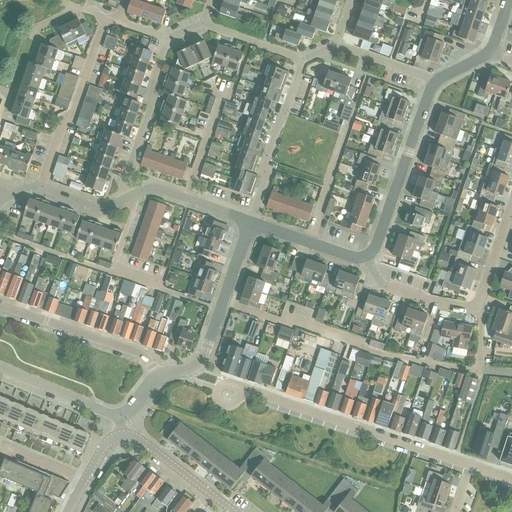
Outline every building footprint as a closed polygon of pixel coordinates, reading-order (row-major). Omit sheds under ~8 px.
[(131,0),(127,13),(139,17),(143,4),(133,0),(131,0)] [(193,0),(178,0),(177,5),(191,10),(193,0)] [(221,0),(221,2),(239,8),(241,2),(249,5),(250,0),(249,0),(221,0)] [(300,0),(298,7),(305,9),(307,2),(300,0)] [(319,0),(320,0),(318,6),(336,13),(338,8),(335,7),(337,1),(333,0),(319,0)] [(363,0),(362,4),(380,11),(382,5),(390,8),(391,4),(391,3),(382,0),(366,0),(366,1),(363,0)] [(463,6),(484,14),(488,3),(478,0),(471,0),(470,3),(464,1),(463,6)] [(239,8),(221,2),(219,6),(222,7),(220,14),(235,19),(243,22),(245,17),(237,14),(239,8)] [(139,17),(150,21),(155,8),(143,4),(139,17)] [(363,10),(361,16),(384,24),(386,19),(378,17),(380,11),(362,4),(360,9),(363,10)] [(401,6),(395,4),(393,11),(404,15),(407,8),(401,6)] [(307,14),(315,17),(330,22),(332,16),(335,17),(336,13),(318,6),(316,12),(309,9),(307,14)] [(481,24),(484,14),(463,6),(461,10),(458,9),(456,14),(460,15),(459,16),(481,24)] [(431,7),(428,15),(438,18),(440,11),(431,7)] [(155,8),(150,21),(161,25),(166,12),(155,8)] [(356,21),(354,25),(373,32),(375,26),(382,29),(384,24),(361,16),(359,22),(356,21)] [(429,16),(426,25),(435,28),(438,20),(429,16)] [(456,26),(461,28),(478,33),(481,24),(459,16),(456,26)] [(305,20),(304,24),(303,25),(319,30),(318,30),(326,33),(328,27),(331,28),(333,23),(330,22),(315,17),(313,23),(305,20)] [(398,18),(396,24),(402,26),(404,20),(398,18)] [(79,20),(69,25),(76,41),(86,36),(87,38),(93,35),(87,23),(82,25),(79,20)] [(291,27),(289,31),(304,37),(312,40),(314,34),(317,35),(318,30),(319,30),(303,25),(304,24),(301,23),(299,29),(291,27)] [(61,35),(56,37),(63,51),(69,48),(67,45),(76,41),(69,25),(59,30),(61,35)] [(373,32),(354,25),(353,30),(356,31),(353,37),(369,43),(376,45),(378,40),(370,38),(373,32)] [(478,33),(461,28),(460,33),(454,31),(452,36),(474,43),(478,33)] [(289,31),(287,30),(284,36),(277,34),(275,39),(283,41),(298,47),(300,41),(303,41),(304,37),(289,31)] [(421,40),(419,46),(441,54),(444,44),(438,41),(439,36),(426,31),(423,40),(421,40)] [(108,36),(105,42),(117,46),(119,40),(108,36)] [(42,44),(39,55),(55,61),(59,50),(62,51),(63,51),(56,37),(51,40),(48,46),(42,44)] [(117,46),(105,42),(103,48),(114,52),(117,46)] [(238,71),(244,54),(237,52),(238,49),(227,45),(226,48),(219,46),(217,50),(207,46),(205,42),(179,54),(180,57),(176,69),(174,68),(171,75),(167,74),(163,85),(167,86),(165,94),(170,96),(168,102),(164,101),(160,112),(164,113),(161,121),(179,127),(188,101),(182,99),(191,74),(184,72),(185,70),(212,58),(214,59),(212,63),(238,71)] [(383,44),(380,53),(389,57),(393,47),(383,44)] [(418,54),(413,67),(426,72),(430,62),(437,64),(441,54),(419,46),(416,53),(418,54)] [(128,58),(133,60),(149,65),(153,54),(137,48),(134,55),(130,54),(128,58)] [(39,55),(35,65),(46,68),(46,69),(52,71),(55,61),(39,55)] [(113,60),(110,66),(119,71),(123,64),(113,60)] [(124,69),(129,71),(145,76),(149,65),(133,60),(130,66),(126,65),(124,69)] [(26,73),(43,79),(45,73),(50,75),(52,71),(46,69),(46,68),(35,65),(30,63),(26,73)] [(271,67),(268,77),(285,83),(289,73),(279,70),(271,67)] [(120,81),(125,82),(141,88),(145,76),(129,71),(126,78),(122,76),(120,81)] [(328,90),(335,92),(340,76),(329,72),(326,78),(320,76),(315,89),(327,93),(328,90)] [(26,73),(23,84),(39,89),(43,79),(26,73)] [(65,75),(64,79),(77,83),(79,78),(66,73),(65,75)] [(62,86),(62,85),(64,79),(65,75),(61,74),(57,84),(62,86)] [(489,94),(495,96),(501,79),(490,75),(487,85),(482,83),(477,96),(487,100),(489,94)] [(340,76),(335,92),(341,94),(340,98),(346,101),(340,119),(350,122),(356,103),(351,102),(356,89),(349,87),(352,80),(340,76)] [(268,77),(264,88),(282,94),(285,83),(268,77)] [(77,83),(64,79),(62,85),(75,89),(77,83)] [(507,115),(509,108),(511,99),(511,92),(509,92),(511,83),(501,79),(495,96),(501,98),(497,111),(507,115)] [(141,88),(125,82),(122,89),(118,88),(116,92),(137,99),(141,88)] [(23,84),(19,94),(35,100),(39,89),(23,84)] [(90,86),(88,92),(101,96),(102,90),(90,86)] [(61,87),(59,93),(73,97),(74,92),(61,87)] [(264,88),(261,98),(272,102),(278,104),(282,94),(264,88)] [(391,102),(389,107),(407,113),(410,103),(401,100),(403,94),(388,89),(385,99),(391,102)] [(88,92),(86,97),(99,101),(101,96),(88,92)] [(59,93),(57,98),(71,103),(73,97),(59,93)] [(19,94),(16,104),(32,110),(32,109),(39,112),(40,107),(34,104),(35,100),(19,94)] [(205,113),(211,114),(216,98),(211,96),(205,113)] [(255,96),(251,106),(269,112),(272,102),(261,98),(255,96)] [(86,97),(85,102),(97,106),(99,101),(86,97)] [(71,103),(57,98),(55,104),(69,109),(71,103)] [(118,105),(117,109),(137,116),(141,105),(125,99),(123,106),(118,105)] [(85,102),(83,108),(95,112),(97,106),(85,102)] [(227,102),(225,108),(237,113),(239,107),(227,102)] [(331,102),(330,111),(338,113),(340,104),(331,102)] [(32,110),(16,104),(12,115),(18,117),(16,122),(29,127),(31,121),(28,120),(32,110)] [(244,115),(248,116),(265,122),(269,112),(251,106),(248,105),(244,115)] [(382,112),(379,122),(392,126),(394,121),(403,124),(407,113),(389,107),(387,113),(382,112)] [(83,108),(81,113),(93,117),(95,112),(83,108)] [(237,113),(225,108),(223,114),(235,118),(237,113)] [(113,121),(117,122),(133,128),(137,116),(117,109),(113,121)] [(442,113),(439,123),(460,131),(466,115),(450,109),(448,115),(442,113)] [(81,113),(79,118),(91,122),(93,117),(81,113)] [(248,116),(244,127),(262,132),(265,122),(248,116)] [(91,122),(79,118),(76,126),(86,130),(89,128),(91,122)] [(498,119),(495,126),(501,128),(503,121),(498,119)] [(379,134),(377,139),(396,146),(399,135),(390,132),(392,126),(379,122),(375,120),(373,126),(377,128),(375,132),(379,134)] [(111,127),(109,131),(109,132),(122,136),(129,139),(133,128),(117,122),(115,129),(111,127)] [(335,122),(332,130),(340,132),(342,125),(335,122)] [(4,129),(15,133),(17,127),(6,123),(4,129)] [(220,123),(218,128),(230,133),(232,127),(220,123)] [(441,135),(439,141),(455,147),(460,131),(439,123),(435,133),(441,135)] [(244,127),(241,137),(247,139),(258,143),(258,142),(262,132),(244,127)] [(230,133),(218,128),(216,134),(228,138),(230,133)] [(104,135),(102,141),(102,142),(118,147),(122,136),(109,132),(109,131),(102,129),(100,133),(104,135)] [(28,131),(26,137),(38,141),(40,135),(28,131)] [(504,141),(501,150),(511,154),(511,137),(504,134),(502,140),(504,141)] [(237,147),(243,149),(260,154),(264,144),(258,142),(258,143),(247,139),(241,137),(237,147)] [(396,146),(377,139),(375,145),(371,144),(368,154),(381,159),(383,153),(392,156),(396,146)] [(100,146),(98,153),(114,159),(118,147),(102,142),(102,141),(98,140),(96,145),(100,146)] [(469,146),(467,151),(472,153),(473,149),(476,141),(473,140),(471,147),(469,146)] [(431,145),(428,155),(449,163),(455,147),(439,141),(437,147),(431,145)] [(11,144),(7,142),(4,149),(0,147),(0,164),(4,165),(11,144)] [(213,143),(210,149),(223,153),(225,147),(213,143)] [(14,152),(15,150),(16,146),(11,144),(4,165),(11,168),(10,170),(14,172),(21,154),(14,152)] [(141,166),(154,171),(160,155),(151,152),(153,147),(149,146),(147,150),(146,150),(141,166)] [(223,153),(210,149),(208,154),(221,159),(223,153)] [(227,149),(225,154),(236,157),(237,152),(227,149)] [(243,149),(240,159),(257,165),(260,154),(243,149)] [(495,160),(494,165),(505,169),(507,164),(511,165),(511,154),(501,150),(498,160),(495,160)] [(97,157),(94,164),(110,170),(114,159),(98,153),(94,151),(92,156),(97,157)] [(21,154),(14,172),(19,173),(20,171),(27,173),(33,157),(27,155),(27,156),(21,154)] [(154,171),(169,176),(174,160),(176,155),(172,154),(170,159),(160,155),(154,171)] [(365,166),(362,172),(378,177),(382,167),(375,165),(377,159),(361,154),(358,164),(365,166)] [(432,168),(431,174),(444,179),(449,163),(428,155),(424,165),(432,168)] [(60,156),(58,163),(69,167),(71,160),(60,156)] [(174,160),(169,176),(183,180),(188,165),(190,160),(186,158),(184,163),(174,160)] [(236,170),(242,172),(253,176),(253,175),(257,165),(240,159),(236,170)] [(58,163),(56,169),(67,173),(69,167),(58,163)] [(92,169),(90,176),(106,181),(110,170),(94,164),(90,163),(88,167),(92,169)] [(206,163),(203,169),(216,174),(218,168),(206,163)] [(485,180),(490,181),(506,187),(509,177),(503,175),(505,169),(494,165),(490,164),(485,180)] [(354,177),(357,169),(347,165),(344,173),(354,177)] [(67,173),(56,169),(53,176),(64,180),(67,173)] [(216,174),(203,169),(201,175),(214,180),(216,174)] [(242,172),(238,182),(255,188),(259,177),(253,175),(253,176),(242,172)] [(357,181),(355,186),(366,190),(368,185),(375,187),(378,177),(362,172),(359,182),(357,181)] [(90,176),(86,174),(84,178),(89,180),(86,187),(102,193),(106,181),(90,176)] [(421,177),(417,187),(432,192),(434,187),(440,189),(444,179),(431,174),(429,180),(421,177)] [(486,180),(480,195),(494,200),(496,194),(503,197),(506,187),(490,181),(486,180)] [(230,187),(229,189),(232,190),(240,193),(252,197),(255,188),(238,182),(236,187),(230,185),(230,187)] [(274,212),(280,214),(286,197),(277,194),(279,188),(274,186),(272,192),(267,207),(274,210),(274,212)] [(359,194),(355,204),(371,209),(374,199),(364,196),(366,190),(355,186),(353,192),(359,194)] [(432,192),(417,187),(414,197),(422,200),(420,206),(433,210),(439,195),(432,193),(432,192)] [(464,189),(458,204),(462,206),(464,200),(465,200),(468,191),(464,189)] [(288,215),(295,217),(300,202),(302,196),(298,195),(296,200),(286,197),(280,214),(287,216),(288,215)] [(475,210),(480,212),(495,217),(499,208),(492,205),(494,200),(480,195),(475,210)] [(24,217),(74,235),(80,217),(73,215),(74,211),(63,207),(62,211),(48,206),(49,202),(38,199),(37,202),(30,200),(24,217)] [(324,216),(330,218),(336,201),(330,199),(324,216)] [(300,202),(295,217),(309,222),(314,206),(315,201),(311,200),(309,205),(300,202)] [(151,201),(146,215),(162,220),(165,211),(170,212),(172,208),(166,207),(167,206),(151,201)] [(355,204),(352,213),(368,219),(371,209),(355,204)] [(405,224),(422,230),(425,223),(430,225),(434,214),(421,209),(419,216),(408,212),(405,224)] [(474,221),(472,227),(481,230),(484,230),(485,225),(492,227),(495,217),(480,212),(476,222),(474,221)] [(341,226),(341,227),(356,232),(358,226),(362,228),(364,229),(368,219),(352,213),(349,223),(343,221),(341,226)] [(146,215),(141,229),(162,236),(164,232),(159,230),(162,220),(146,215)] [(451,228),(462,232),(465,219),(461,217),(459,222),(453,220),(451,228)] [(206,225),(202,236),(205,237),(222,243),(226,232),(219,229),(221,224),(208,220),(206,225)] [(118,246),(123,232),(116,230),(115,233),(101,228),(102,225),(91,221),(90,225),(83,222),(77,240),(114,253),(117,245),(118,246)] [(468,225),(462,241),(485,249),(488,238),(479,235),(481,230),(472,227),(468,225)] [(141,229),(137,243),(153,248),(156,238),(161,239),(162,236),(141,229)] [(400,235),(397,245),(414,252),(420,254),(425,238),(410,232),(408,238),(400,235)] [(17,238),(33,243),(34,238),(18,233),(17,238)] [(222,243),(205,237),(201,249),(198,248),(196,253),(209,258),(211,252),(218,255),(222,243)] [(449,254),(457,257),(470,261),(472,256),(481,259),(485,249),(462,241),(458,252),(451,250),(449,254)] [(179,242),(177,249),(183,251),(186,245),(179,242)] [(14,243),(11,251),(21,254),(24,247),(22,246),(14,243)] [(153,248),(137,243),(132,257),(148,262),(153,263),(154,259),(149,258),(153,248)] [(397,245),(393,255),(401,258),(398,268),(409,272),(411,268),(414,270),(418,259),(412,257),(414,252),(397,245)] [(265,246),(261,256),(277,262),(281,252),(265,246)] [(61,259),(47,254),(45,262),(58,267),(61,259)] [(21,255),(19,261),(6,297),(15,301),(23,279),(18,277),(22,265),(24,266),(28,257),(21,255)] [(34,255),(18,301),(27,305),(34,286),(28,284),(32,274),(34,275),(40,258),(34,255)] [(264,270),(262,275),(276,280),(277,274),(274,273),(277,262),(261,256),(257,267),(264,270)] [(291,270),(297,272),(300,264),(301,259),(295,257),(291,270)] [(458,269),(457,274),(474,280),(477,270),(468,267),(470,261),(457,257),(453,268),(458,269)] [(7,274),(13,262),(7,260),(0,277),(0,294),(3,296),(11,275),(7,274)] [(98,266),(110,270),(112,265),(100,260),(98,266)] [(198,278),(198,279),(214,284),(218,273),(211,271),(213,265),(200,260),(194,277),(198,278)] [(305,278),(312,280),(318,264),(307,260),(305,266),(300,264),(297,272),(295,278),(304,281),(305,278)] [(69,263),(62,261),(57,276),(64,278),(69,263)] [(312,280),(310,285),(317,288),(317,286),(327,289),(331,279),(332,275),(326,273),(329,268),(318,264),(312,280)] [(506,273),(501,287),(511,290),(508,299),(511,300),(511,270),(511,274),(507,273),(506,273)] [(326,291),(343,297),(350,275),(339,271),(336,281),(331,279),(327,289),(326,291)] [(474,280),(457,274),(449,272),(445,281),(444,281),(442,287),(459,293),(461,287),(470,291),(474,280)] [(171,275),(168,283),(176,285),(178,278),(171,275)] [(250,277),(246,288),(262,293),(266,283),(273,286),(276,280),(262,275),(260,281),(250,277)] [(350,275),(343,297),(349,299),(346,306),(356,310),(362,290),(357,288),(360,278),(350,275)] [(39,277),(29,306),(44,311),(47,301),(50,295),(44,293),(46,288),(42,287),(45,280),(39,277)] [(214,284),(198,279),(194,290),(190,288),(188,295),(202,299),(204,293),(210,295),(214,284)] [(59,316),(63,305),(58,304),(59,301),(53,299),(55,294),(56,294),(60,282),(55,280),(47,301),(44,311),(54,315),(54,314),(59,316)] [(86,325),(95,329),(107,293),(111,282),(105,280),(99,298),(101,299),(100,301),(97,299),(92,312),(91,311),(86,325)] [(59,316),(83,325),(96,288),(86,285),(82,294),(87,296),(83,305),(84,306),(83,310),(78,308),(77,310),(63,305),(59,316)] [(126,322),(120,337),(122,337),(122,338),(126,340),(126,339),(130,340),(144,297),(147,290),(141,288),(136,302),(138,303),(130,324),(126,322)] [(262,293),(246,288),(242,298),(249,300),(247,307),(260,311),(265,312),(267,307),(262,306),(262,305),(258,304),(262,293)] [(107,293),(95,329),(104,332),(109,317),(104,315),(111,294),(107,293)] [(164,296),(158,294),(152,312),(158,314),(164,296)] [(368,313),(375,316),(380,299),(369,295),(366,305),(360,303),(356,316),(366,319),(368,313)] [(144,297),(130,340),(133,341),(133,342),(137,344),(137,342),(139,343),(144,328),(139,326),(145,308),(150,309),(153,300),(144,297)] [(380,299),(375,316),(372,324),(378,327),(379,324),(389,328),(394,315),(388,313),(392,303),(380,299)] [(172,312),(169,320),(175,322),(178,314),(182,302),(176,300),(172,312)] [(116,310),(114,319),(108,334),(117,337),(128,307),(124,305),(121,312),(116,310)] [(500,309),(496,320),(511,325),(511,306),(511,307),(509,312),(500,309)] [(316,321),(323,324),(327,311),(320,309),(316,321)] [(407,328),(412,329),(418,312),(408,309),(405,318),(399,316),(395,329),(405,333),(407,328)] [(418,312),(412,329),(410,335),(420,338),(420,340),(427,342),(432,327),(425,325),(428,316),(418,312)] [(157,334),(152,349),(163,352),(168,338),(162,336),(168,321),(162,319),(161,323),(157,334)] [(185,331),(188,322),(181,319),(180,323),(171,346),(178,349),(179,346),(191,350),(196,334),(185,331)] [(151,320),(142,345),(152,349),(157,334),(161,323),(151,320)] [(511,325),(496,320),(492,330),(499,332),(496,341),(511,346),(511,325)] [(353,330),(360,332),(363,323),(356,321),(353,330)] [(444,322),(442,337),(455,339),(453,347),(464,349),(464,348),(468,349),(472,327),(444,322)] [(278,338),(291,343),(294,332),(281,327),(278,338)] [(440,355),(434,353),(437,346),(430,343),(426,356),(439,360),(440,355)] [(231,345),(222,372),(246,381),(252,362),(242,358),(244,350),(231,345)] [(321,349),(315,368),(325,372),(332,353),(321,349)] [(356,363),(360,352),(354,350),(350,361),(356,363)] [(356,363),(369,367),(373,356),(360,351),(360,352),(356,363)] [(332,353),(325,372),(314,403),(325,407),(329,393),(324,392),(327,384),(328,384),(337,355),(332,353)] [(372,363),(381,366),(383,360),(374,357),(372,363)] [(248,381),(262,385),(262,383),(271,386),(277,369),(275,368),(275,366),(270,365),(268,366),(255,361),(255,363),(248,381)] [(326,408),(338,412),(343,396),(338,395),(343,378),(345,379),(350,364),(342,361),(326,408)] [(286,362),(284,369),(291,371),(293,365),(286,362)] [(398,379),(406,381),(411,367),(403,365),(398,379)] [(424,372),(422,378),(429,380),(427,385),(434,387),(438,375),(431,373),(432,371),(430,368),(426,367),(425,370),(424,372)] [(304,400),(314,403),(325,372),(315,368),(311,381),(304,400)] [(288,371),(282,369),(275,390),(281,392),(288,371)] [(467,376),(460,373),(455,387),(462,389),(467,376)] [(311,381),(293,375),(286,394),(304,400),(311,381)] [(381,395),(384,387),(387,379),(379,377),(374,392),(371,402),(365,421),(374,424),(382,401),(377,399),(379,394),(381,395)] [(480,381),(467,377),(443,447),(454,451),(460,433),(454,432),(461,411),(463,411),(466,403),(472,405),(480,381)] [(340,412),(350,416),(359,391),(355,390),(357,382),(351,380),(340,412)] [(363,385),(352,417),(362,420),(367,406),(369,400),(364,398),(368,386),(363,385)] [(392,405),(384,402),(376,425),(387,429),(391,418),(394,419),(399,403),(401,397),(395,395),(392,405)] [(399,403),(394,419),(390,430),(401,433),(406,420),(401,418),(407,399),(401,397),(399,403)] [(4,398),(0,406),(0,410),(6,413),(10,402),(8,401),(9,401),(4,398)] [(430,400),(427,408),(417,437),(422,439),(422,440),(425,441),(427,441),(428,441),(433,427),(428,425),(435,402),(430,400)] [(10,402),(6,413),(13,416),(18,405),(13,402),(13,403),(10,402)] [(23,407),(18,405),(13,416),(20,419),(25,408),(23,407)] [(27,409),(25,408),(20,419),(27,422),(32,411),(27,408),(27,409)] [(411,415),(410,414),(403,434),(415,438),(423,414),(413,410),(411,415)] [(32,411),(27,422),(35,425),(39,414),(37,413),(32,411)] [(430,443),(441,447),(446,431),(440,429),(445,412),(440,411),(430,443)] [(20,419),(13,416),(6,413),(1,424),(16,430),(20,419)] [(39,414),(35,425),(45,430),(50,419),(47,418),(47,417),(42,415),(41,415),(39,414)] [(320,424),(330,427),(332,421),(322,418),(320,424)] [(35,425),(27,422),(20,419),(16,430),(30,436),(35,425)] [(50,419),(45,430),(56,434),(61,423),(59,422),(53,419),(53,420),(50,419)] [(160,434),(164,437),(175,422),(172,420),(160,434)] [(498,421),(495,431),(503,434),(506,424),(498,421)] [(63,424),(61,423),(56,434),(63,437),(68,426),(63,424)] [(56,434),(45,430),(35,425),(30,436),(29,439),(30,441),(31,442),(32,443),(33,445),(35,446),(36,447),(38,447),(40,448),(41,448),(43,449),(45,449),(47,449),(49,449),(50,448),(52,445),(56,434)] [(173,433),(184,441),(190,434),(179,425),(173,433)] [(68,426),(63,437),(71,441),(75,429),(73,429),(73,428),(68,426)] [(71,441),(78,444),(83,432),(78,430),(77,430),(75,429),(71,441)] [(481,430),(473,453),(487,457),(490,447),(494,434),(481,430)] [(83,432),(78,444),(85,447),(90,436),(87,435),(88,434),(83,432)] [(178,448),(184,441),(173,433),(168,440),(178,448)] [(501,461),(500,462),(501,462),(502,462),(511,465),(511,433),(510,433),(508,437),(508,438),(501,461)] [(52,445),(66,452),(71,441),(63,437),(56,434),(52,445)] [(184,441),(195,449),(201,442),(190,434),(184,441)] [(81,458),(85,447),(78,444),(71,441),(66,452),(81,458)] [(195,449),(184,441),(178,448),(189,457),(195,449)] [(195,449),(205,458),(211,450),(201,442),(195,449)] [(269,463),(271,460),(256,448),(240,469),(247,475),(261,457),(269,463)] [(200,465),(205,458),(195,449),(189,457),(200,465)] [(205,458),(216,466),(222,459),(211,450),(205,458)] [(216,466),(205,458),(200,465),(210,473),(216,466)] [(3,459),(0,467),(0,477),(37,493),(28,511),(47,511),(52,501),(50,501),(52,496),(59,499),(70,483),(50,475),(49,478),(3,459)] [(216,466),(227,474),(232,467),(222,459),(216,466)] [(147,470),(133,460),(123,474),(128,478),(121,488),(129,494),(138,482),(147,470)] [(257,469),(267,478),(273,470),(262,462),(257,469)] [(221,481),(227,474),(216,466),(210,473),(221,481)] [(232,467),(227,474),(237,482),(243,475),(232,467)] [(251,477),(262,485),(267,478),(257,469),(251,477)] [(147,470),(138,482),(139,484),(148,472),(147,470)] [(267,478),(278,486),(284,479),(273,470),(267,478)] [(432,483),(430,490),(449,497),(451,490),(450,490),(452,485),(442,482),(444,476),(429,471),(426,481),(432,483)] [(137,497),(140,499),(156,477),(148,472),(139,484),(144,487),(137,497)] [(227,474),(221,481),(232,490),(237,482),(227,474)] [(156,477),(140,499),(144,502),(151,492),(155,496),(165,483),(156,477)] [(272,493),(278,486),(267,478),(262,485),(272,493)] [(278,486),(289,494),(294,487),(284,479),(278,486)] [(331,511),(337,503),(343,496),(350,502),(359,491),(344,479),(324,506),(331,511)] [(289,494),(278,486),(272,493),(283,501),(289,494)] [(177,494),(176,491),(174,489),(171,490),(167,487),(152,506),(157,510),(162,503),(167,507),(177,494)] [(289,494),(299,502),(305,495),(294,487),(289,494)] [(16,505),(19,492),(12,490),(9,503),(16,505)] [(449,497),(430,490),(427,498),(421,496),(418,506),(433,511),(434,505),(444,508),(446,503),(449,497)] [(92,497),(111,511),(114,511),(118,508),(96,491),(92,497)] [(299,502),(289,494),(283,501),(294,510),(299,502)] [(299,502),(310,511),(316,503),(305,495),(299,502)] [(337,503),(347,511),(348,511),(354,505),(350,502),(343,496),(337,503)] [(173,510),(171,511),(186,511),(192,504),(182,497),(173,510)] [(309,511),(310,511),(299,502),(294,510),(296,511),(309,511)] [(98,503),(90,511),(98,511),(103,507),(98,503)] [(316,503),(310,511),(311,511),(326,511),(316,503)] [(332,511),(347,511),(337,503),(331,511),(332,511)]
